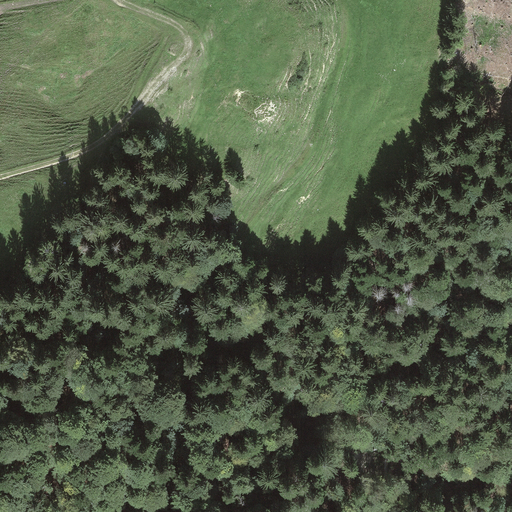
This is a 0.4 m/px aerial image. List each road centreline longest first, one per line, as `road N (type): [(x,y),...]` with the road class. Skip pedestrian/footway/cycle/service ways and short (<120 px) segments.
road 1 (track): [(178,511),(166,490),(179,388),(161,350),(165,336),(299,162),(343,49),(340,0)]
road 2 (track): [(109,135),(178,55),(182,39),(177,26),(117,0)]
